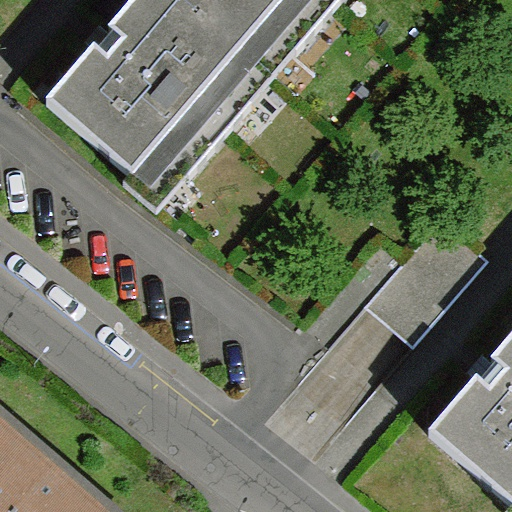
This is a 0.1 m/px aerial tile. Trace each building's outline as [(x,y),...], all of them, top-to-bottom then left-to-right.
[(179,0),(142,0),(49,107),(168,212),(277,85),(179,0)] [(179,0),(277,85),(349,0),(179,0)] [(480,256),(439,222),(409,259),(367,309),(390,327),(416,348),(487,262),(480,256)] [(511,345),(453,415),(433,438),(511,504),(511,345)] [(93,511),(0,431),(0,511),(93,511)]
